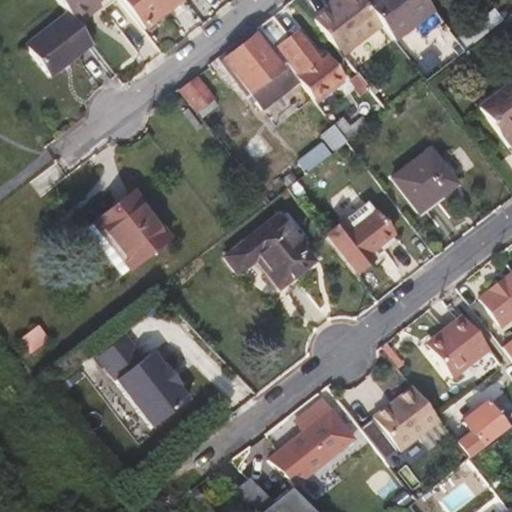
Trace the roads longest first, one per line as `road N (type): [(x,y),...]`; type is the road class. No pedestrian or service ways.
road 1 (residential): [(233,428),(511,213)]
road 2 (residential): [(57,152),(254,0)]
